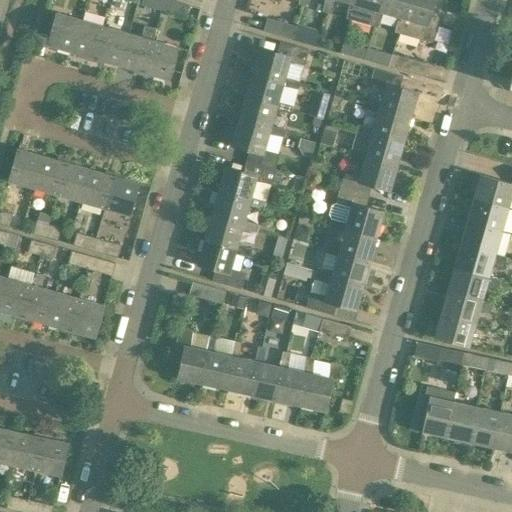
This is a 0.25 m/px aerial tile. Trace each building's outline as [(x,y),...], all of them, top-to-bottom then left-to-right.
[(153,8),(154,0),(142,0),(141,5),(153,8)] [(172,0),(154,0),(153,8),(185,17),(188,5),(172,0)] [(332,0),(343,0),(349,2),(354,3),(354,0),(323,0),(322,11),(329,14),(332,0)] [(380,0),(354,0),(354,3),(349,2),(345,18),(370,26),(370,25),(373,8),(378,10),(380,0)] [(382,11),(397,15),(402,17),(406,0),(380,0),(378,10),(373,8),(370,25),(377,27),(382,11)] [(438,18),(429,15),(433,0),(406,0),(402,17),(397,15),(394,31),(431,42),(438,18)] [(71,51),(80,19),(56,12),(47,44),(71,51)] [(263,30),(291,38),(295,25),(266,17),(263,30)] [(95,58),(104,26),(80,19),(71,51),(95,58)] [(128,33),(119,65),(143,72),(152,40),(156,29),(144,25),(141,37),(128,33)] [(119,65),(128,33),(104,26),(95,58),(119,65)] [(176,47),(152,40),(143,72),(167,79),(176,47)] [(251,72),(282,81),(281,86),(297,89),(298,85),(304,87),(305,83),(284,77),(288,62),(304,65),(308,49),(280,41),(277,52),(258,47),(251,72)] [(348,54),(357,57),(359,47),(351,45),(344,43),(342,52),(348,54)] [(388,65),(421,75),(425,63),(391,53),(388,65)] [(384,88),(379,103),(378,108),(410,117),(417,93),(399,88),(402,76),(373,68),(369,84),(384,88)] [(277,101),(281,86),(282,81),(251,72),(244,96),(276,105),(274,110),(290,113),(292,105),(277,101)] [(270,125),(274,110),(276,105),(244,96),(237,120),(269,129),(267,134),(284,137),(286,129),(270,125)] [(377,112),(372,127),(371,132),(403,141),(410,117),(378,108),(379,103),(364,100),(362,108),(377,112)] [(267,134),(269,129),(237,120),(230,145),(249,150),(246,161),(259,165),(276,169),(278,161),(277,161),(279,154),(263,149),(267,134)] [(396,166),(403,141),(371,132),(372,127),(357,124),(351,148),(365,151),(364,156),(396,166)] [(332,147),(336,132),(325,128),(320,143),(332,147)] [(363,160),(359,175),(344,172),(340,187),(368,196),(371,185),(389,190),(396,166),(364,156),(365,151),(351,148),(348,156),(363,160)] [(32,187),(41,156),(17,149),(8,180),(32,187)] [(41,156),(32,187),(56,194),(65,162),(41,156)] [(224,166),(217,191),(249,200),(248,205),(263,209),(265,201),(250,197),(255,180),(280,187),(284,171),(276,169),(259,165),(246,161),(243,172),(224,166)] [(65,162),(56,194),(80,201),(89,169),(65,162)] [(89,169),(80,201),(104,207),(113,176),(89,169)] [(511,183),(480,174),(473,198),(509,208),(511,196),(511,183)] [(113,176),(104,207),(128,214),(137,183),(113,176)] [(344,227),(376,236),(383,211),(365,206),(368,196),(340,187),(335,203),(331,205),(328,214),(330,218),(330,219),(346,222),(344,227)] [(243,220),(248,205),(249,200),(217,191),(210,215),(242,224),(241,229),(257,232),(259,225),(243,220)] [(509,208),(473,198),(466,221),(502,231),(509,208)] [(0,210),(0,224),(8,226),(12,214),(0,210)] [(210,215),(204,239),(235,248),(234,253),(250,256),(257,232),(241,229),(242,224),(210,215)] [(376,236),(344,227),(346,222),(330,219),(323,243),(339,246),(337,251),(369,260),(376,236)] [(36,221),(32,233),(44,237),(48,224),(36,221)] [(502,231),(466,221),(460,244),(496,254),(502,231)] [(57,240),(61,227),(48,224),(44,237),(57,240)] [(92,250),(95,237),(76,232),(73,244),(92,250)] [(271,258),(281,261),(287,238),(278,235),(271,258)] [(95,237),(92,250),(116,257),(120,245),(95,237)] [(31,239),(27,251),(39,255),(43,242),(31,239)] [(229,269),(234,253),(235,248),(204,239),(197,264),(215,269),(212,281),(240,289),(245,274),(229,269)] [(52,258),(55,246),(43,242),(39,255),(52,258)] [(336,255),(332,271),(330,275),(362,285),(369,260),(337,251),(339,246),(323,243),(321,251),(336,255)] [(496,254),(460,244),(453,267),(489,277),(492,266),(502,269),(505,257),(495,255),(496,254)] [(87,268),(90,256),(71,250),(67,262),(87,268)] [(90,256),(87,268),(111,275),(115,263),(90,256)] [(362,285),(330,275),(332,271),(317,267),(316,271),(315,271),(314,274),(307,272),(306,276),(328,283),(325,296),(309,292),(305,307),(334,315),(337,304),(355,309),(362,285)] [(489,277),(453,267),(447,289),(483,300),(486,289),(497,290),(500,281),(489,278),(489,277)] [(0,309),(22,316),(31,284),(7,277),(0,301),(0,309)] [(225,291),(192,281),(188,294),(222,304),(225,291)] [(45,323),(55,291),(31,284),(22,316),(45,323)] [(483,300),(447,289),(440,313),(476,323),(479,312),(490,311),(492,304),(482,301),(483,300)] [(69,330),(78,298),(55,291),(45,323),(69,330)] [(78,298),(69,330),(94,337),(103,305),(78,298)] [(269,317),(271,305),(258,302),(256,314),(269,317)] [(318,332),(318,331),(318,330),(321,317),(305,312),(301,327),(318,332)] [(476,323),(440,313),(433,337),(469,347),(476,323)] [(350,325),(321,317),(318,330),(318,331),(347,339),(350,325)] [(173,352),(182,354),(177,377),(202,383),(209,351),(212,351),(215,337),(209,335),(206,350),(190,346),(192,331),(178,328),(173,352)] [(231,355),(212,351),(209,351),(202,383),(227,388),(234,356),(239,357),(241,342),(235,341),(231,355)] [(254,360),(239,357),(234,356),(227,388),(251,394),(258,361),(263,362),(265,348),(258,346),(254,360)] [(439,347),(437,358),(435,365),(459,370),(461,364),(464,352),(439,347)] [(279,366),(263,362),(258,361),(251,394),(275,399),(283,367),(287,368),(290,353),(282,351),(279,366)] [(464,352),(461,364),(485,369),(487,357),(464,352)] [(303,371),(287,368),(283,367),(275,399),(300,404),(307,372),(311,373),(313,362),(314,358),(306,356),(303,371)] [(487,357),(485,369),(508,374),(511,362),(487,357)] [(330,362),(329,365),(313,362),(311,373),(307,372),(300,404),(325,410),(332,378),(336,379),(339,364),(330,362)] [(454,401),(456,392),(439,388),(426,385),(421,410),(425,411),(421,431),(447,437),(454,401)] [(454,401),(447,437),(469,442),(477,406),(454,401)] [(477,406),(469,442),(492,447),(500,411),(477,406)] [(492,447),(511,451),(511,413),(506,412),(500,411),(492,447)] [(0,427),(0,461),(10,464),(18,431),(0,427)] [(18,431),(10,464),(35,469),(42,437),(18,431)] [(42,437),(35,469),(60,475),(67,442),(42,437)] [(25,511),(28,499),(8,495),(5,507),(25,511)] [(28,499),(25,511),(51,511),(53,505),(28,499)]
